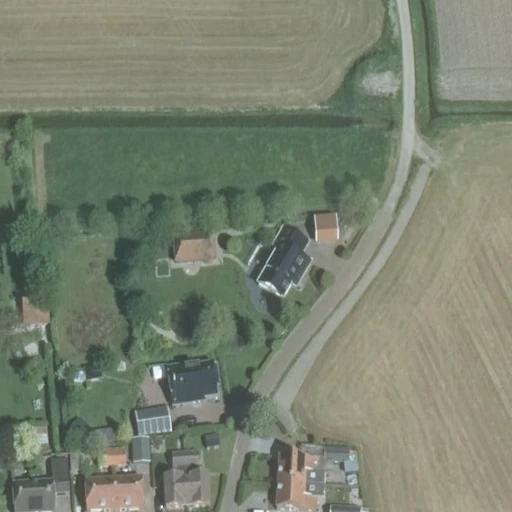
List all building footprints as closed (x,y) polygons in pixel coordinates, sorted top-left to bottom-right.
[(345,216),(321,218),(322,240),(346,239),(345,216)] [(281,301),(289,288),(294,291),(309,265),(298,259),(306,245),(282,231),(269,253),(274,256),(256,286),(281,301)] [(215,263),(213,235),(171,238),(173,266),(215,263)] [(27,305),(28,327),(49,325),(48,304),(27,305)] [(198,369),(198,366),(165,371),(171,408),(203,403),(203,401),(217,398),(213,367),(198,369)] [(170,434),(166,409),(133,414),(137,439),(170,434)] [(90,432),(78,420),(66,433),(78,444),(90,432)] [(45,429),(32,430),(4,433),(6,451),(34,448),(34,447),(47,446),(45,429)] [(119,431),(97,432),(98,442),(120,441),(119,431)] [(149,465),(147,440),(130,441),(132,466),(149,465)] [(110,451),(110,469),(123,469),(122,450),(110,451)] [(110,469),(110,451),(97,451),(98,470),(110,469)] [(346,452),(325,451),(325,462),(345,463),(346,452)] [(80,473),(79,455),(69,455),(70,474),(80,473)] [(184,456),(186,510),(208,509),(207,478),(194,479),(194,472),(197,472),(197,455),(184,456)] [(186,510),(184,456),(171,456),(171,473),(175,473),(175,480),(163,481),(164,511),(186,510)] [(278,458),(276,485),(306,487),(306,475),(317,475),(318,461),(278,458)] [(52,511),(52,498),(63,497),(67,497),(65,463),(50,463),(51,484),(12,486),(13,511),(52,511)] [(141,511),(140,480),(112,481),(113,511),(141,511)] [(113,511),(112,481),(84,483),(85,511),(113,511)] [(305,498),(306,487),(276,485),(275,511),(279,511),(314,511),(316,499),(305,498)]
